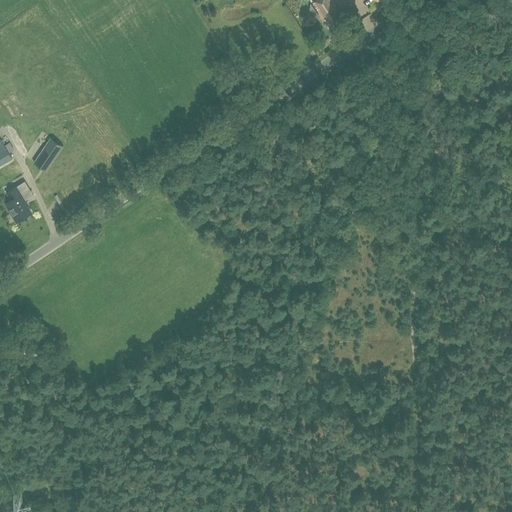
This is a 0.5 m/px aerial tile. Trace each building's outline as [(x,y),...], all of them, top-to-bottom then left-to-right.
[(317,0),(314,3),(329,25),(342,16),(331,0),(317,0)] [(0,138),(0,162),(13,154),(2,137),(0,138)] [(63,145),(51,137),(34,162),(46,170),(63,145)] [(39,175),(47,192),(76,178),(68,161),(39,175)] [(17,221),(31,212),(26,203),(27,202),(17,186),(7,192),(11,199),(5,202),(17,221)]
